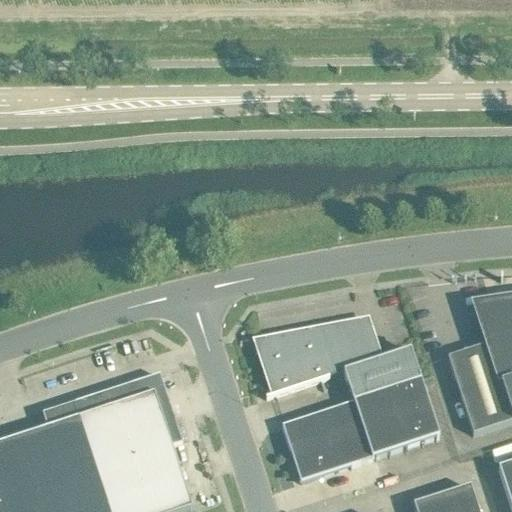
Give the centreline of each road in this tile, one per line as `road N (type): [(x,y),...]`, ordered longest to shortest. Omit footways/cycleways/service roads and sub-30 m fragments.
road 1 (primary): [(0,106),(511,95)]
road 2 (unclassified): [(191,291),(306,267),(511,242)]
road 3 (unclassified): [(261,511),(191,291)]
road 4 (unclassified): [(0,346),(191,291)]
